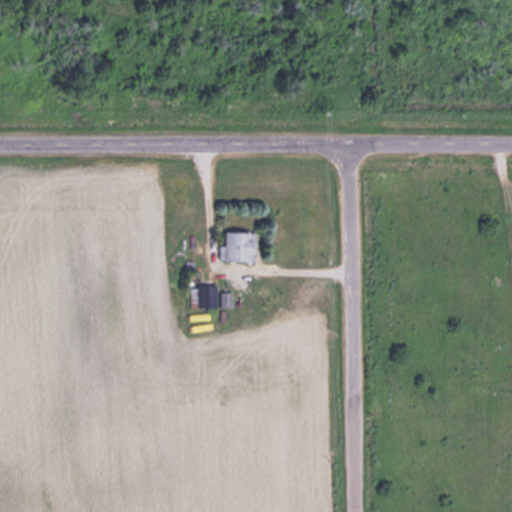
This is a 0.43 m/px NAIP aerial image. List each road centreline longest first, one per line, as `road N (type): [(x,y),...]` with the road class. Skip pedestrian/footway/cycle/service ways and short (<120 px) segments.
road 1 (residential): [(0,142),(511,142)]
road 2 (residential): [(353,511),(349,141)]
